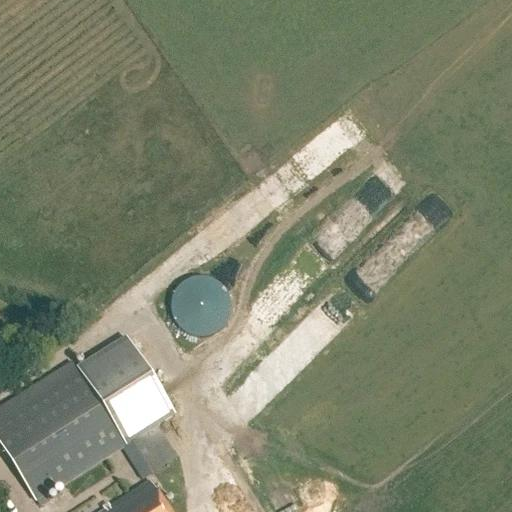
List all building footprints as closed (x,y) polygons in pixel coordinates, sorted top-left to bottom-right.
[(335,136),(313,149),(321,163),(343,150),(335,136)] [(178,289),(172,300),(170,313),(174,324),(182,334),(194,339),(206,339),(218,334),(226,324),(230,313),(229,300),(223,289),(213,282),(200,279),(188,282),(178,289)] [(76,369),(78,372),(0,421),(0,442),(37,501),(121,448),(134,469),(163,451),(155,437),(143,445),(139,438),(174,416),(125,339),(76,369)] [(165,511),(148,484),(104,511),(165,511)] [(45,497),(38,502),(35,503),(39,510),(49,504),(45,497)]
